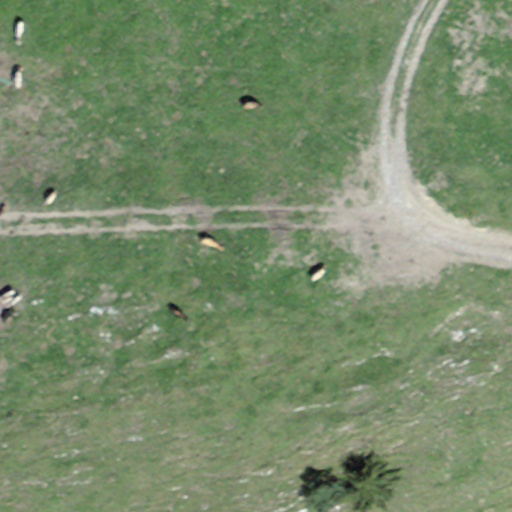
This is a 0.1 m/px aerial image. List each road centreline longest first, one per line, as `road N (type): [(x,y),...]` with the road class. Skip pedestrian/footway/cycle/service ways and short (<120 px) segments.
road 1 (track): [(387,209),(0,180)]
road 2 (track): [(387,209),(397,76),(444,0)]
road 3 (track): [(511,239),(387,209)]
